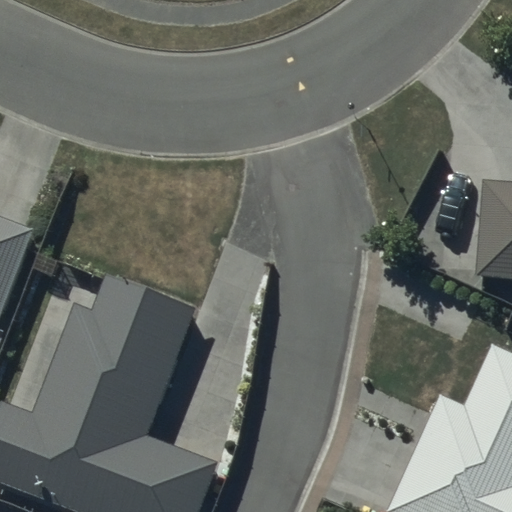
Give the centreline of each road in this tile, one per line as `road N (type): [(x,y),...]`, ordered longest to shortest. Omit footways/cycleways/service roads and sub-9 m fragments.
road 1 (residential): [(281,95),(313,197),(322,277),(304,375),(261,511)]
road 2 (residential): [(281,95),(189,103),(89,81),(0,47)]
road 3 (residential): [(426,0),(351,62),(281,95)]
